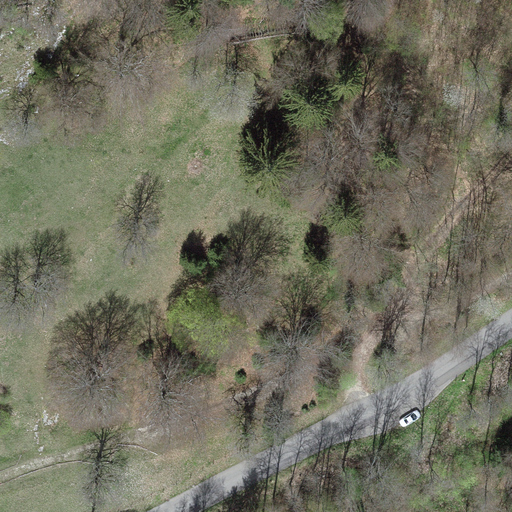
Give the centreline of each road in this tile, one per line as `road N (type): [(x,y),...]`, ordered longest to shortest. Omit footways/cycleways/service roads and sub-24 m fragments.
road 1 (unclassified): [(511,316),(356,419),(169,511)]
road 2 (track): [(511,149),(393,304),(355,368),(356,419)]
